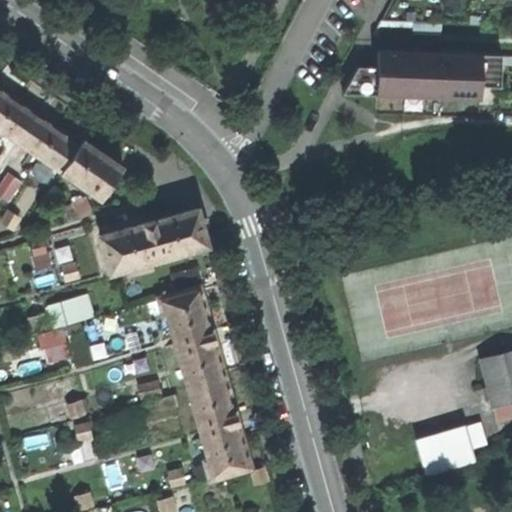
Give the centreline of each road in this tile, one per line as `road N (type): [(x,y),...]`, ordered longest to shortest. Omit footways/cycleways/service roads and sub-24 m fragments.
road 1 (tertiary): [(229,176),(255,222),(336,511)]
road 2 (tertiary): [(3,0),(187,125),(229,176)]
road 3 (residential): [(320,0),(229,176)]
